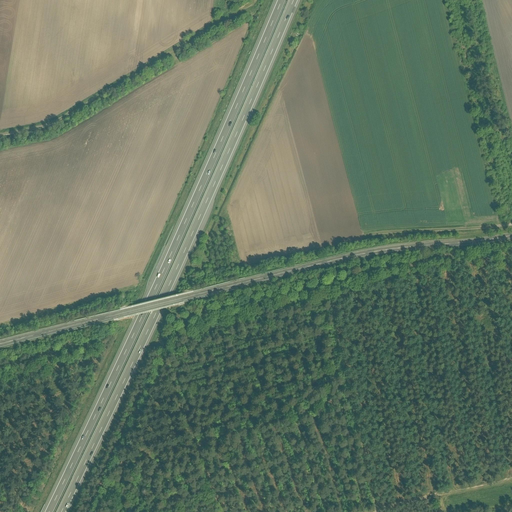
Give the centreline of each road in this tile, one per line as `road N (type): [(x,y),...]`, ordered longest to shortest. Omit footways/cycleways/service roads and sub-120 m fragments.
road 1 (motorway): [(282,0),(49,511)]
road 2 (motorway): [(61,511),(293,0)]
road 3 (tertiary): [(511,235),(361,254),(0,345)]
road 4 (track): [(0,136),(54,123),(254,0)]
road 5 (track): [(375,511),(511,477)]
road 6 (track): [(511,223),(380,235)]
